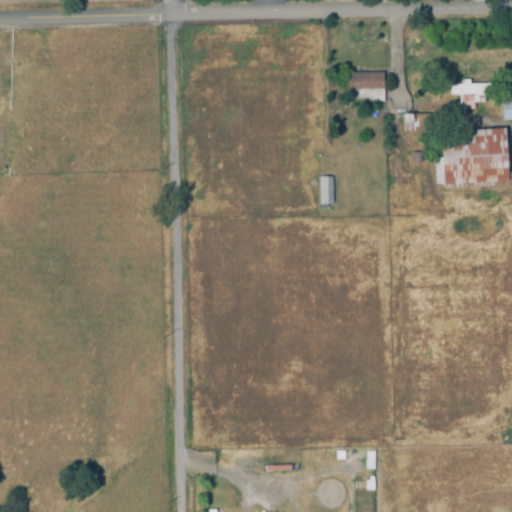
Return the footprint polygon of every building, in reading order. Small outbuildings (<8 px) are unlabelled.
[(381,105),(368,105),(366,103),(366,100),(347,100),(347,74),(381,74),(381,105)] [(471,116),(471,110),(464,111),(464,113),(458,113),(458,97),(448,97),(448,82),(467,82),(468,86),(490,85),(490,97),(482,98),(483,116),(471,116)] [(511,122),(501,122),(500,99),(511,98),(511,122)] [(332,114),(331,106),(342,105),(343,113),(332,114)] [(436,133),(401,133),(401,116),(435,116),(436,133)] [(511,186),(442,191),(442,186),(433,187),(431,157),(439,156),(437,134),(502,130),(505,175),(511,174),(511,186)] [(331,206),(317,207),(317,179),(331,179),(331,206)] [(413,208),(392,208),(392,195),(412,194),(413,208)]
